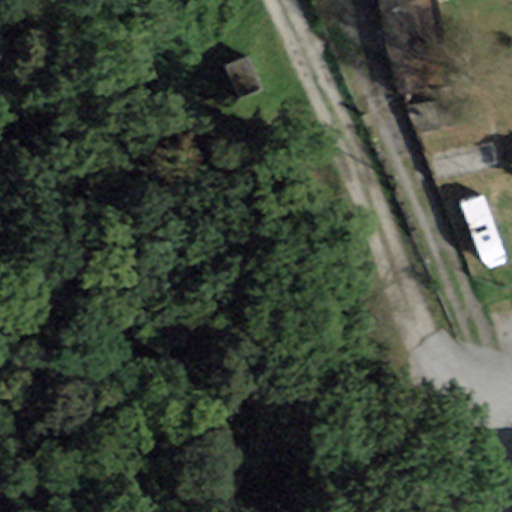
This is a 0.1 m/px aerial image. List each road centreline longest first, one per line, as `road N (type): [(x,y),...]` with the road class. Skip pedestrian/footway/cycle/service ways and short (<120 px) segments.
road 1 (track): [(450,423),(296,0)]
road 2 (residential): [(491,511),(450,423),(511,397)]
